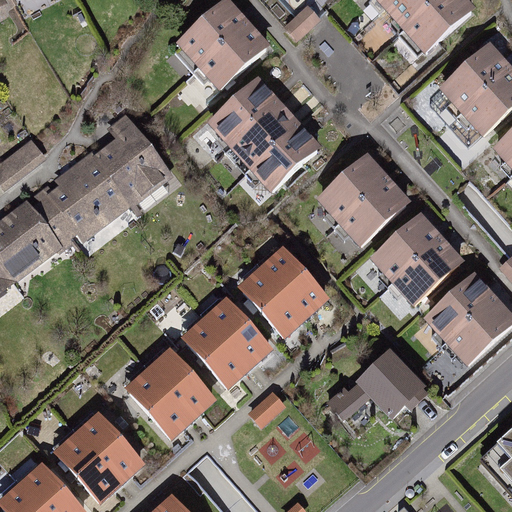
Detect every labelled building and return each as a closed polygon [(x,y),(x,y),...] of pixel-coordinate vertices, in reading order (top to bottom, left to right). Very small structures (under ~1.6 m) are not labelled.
[(0,0),(0,18),(11,13),(6,4),(13,0),(0,0)] [(472,15),(457,0),(376,0),(427,56),(472,15)] [(251,35),(241,24),(226,7),(181,47),(222,92),(266,52),(251,35)] [(321,22),(308,7),(284,30),(297,44),(321,22)] [(491,44),(440,90),(482,138),(511,111),(511,67),(509,64),(491,44)] [(302,136),(288,121),(275,106),(258,88),(214,129),(273,194),(318,153),(302,136)] [(119,150),(96,165),(132,219),(181,186),(166,164),(163,166),(132,121),(110,136),(119,150)] [(34,139),(0,162),(0,181),(6,189),(48,159),(34,139)] [(511,141),(499,154),(511,168),(511,141)] [(42,211),(35,216),(66,256),(80,245),(86,253),(132,219),(96,165),(92,163),(58,189),(62,195),(57,199),(52,191),(36,203),(42,211)] [(393,192),(382,180),(367,165),(322,207),(362,250),(407,207),(393,192)] [(31,209),(0,231),(0,266),(19,292),(66,256),(35,216),(31,209)] [(376,264),(417,308),(461,268),(436,241),(420,224),(376,264)] [(325,304),(284,258),(244,293),(284,339),(294,331),(317,310),(325,304)] [(511,258),(500,268),(511,282),(511,258)] [(0,305),(19,292),(0,266),(0,305)] [(428,321),(468,367),(511,327),(511,323),(499,309),(489,297),(474,281),(428,321)] [(260,361),(270,352),(229,307),(189,343),(229,388),(236,383),(260,361)] [(427,391),(391,351),(355,384),(351,379),(325,403),(343,423),(370,399),(392,423),(427,391)] [(199,416),(212,405),(171,359),(131,395),(171,441),(182,431),(199,416)] [(261,431),(287,410),(274,395),(249,417),(261,431)] [(127,482),(143,468),(101,422),(59,459),(100,506),(127,482)] [(511,433),(497,447),(482,460),(511,494),(511,433)] [(80,511),(45,472),(3,510),(4,511),(80,511)]
